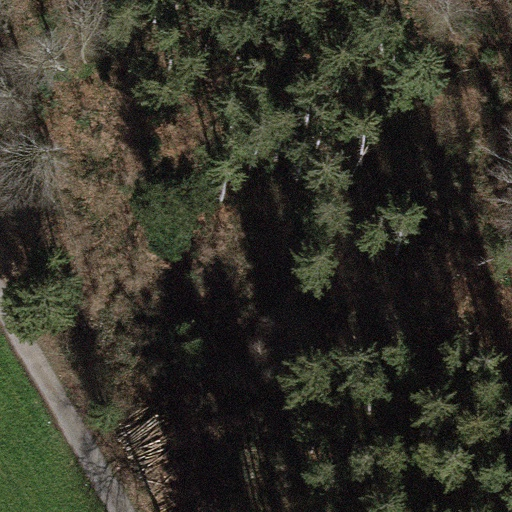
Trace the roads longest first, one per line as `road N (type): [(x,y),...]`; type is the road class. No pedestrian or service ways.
road 1 (track): [(270,0),(377,81),(511,231)]
road 2 (track): [(0,305),(122,511)]
